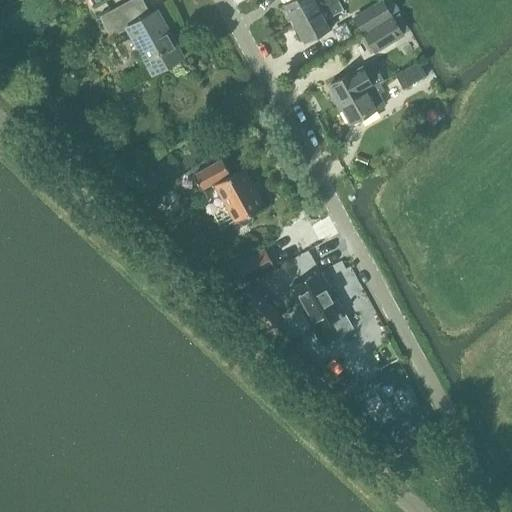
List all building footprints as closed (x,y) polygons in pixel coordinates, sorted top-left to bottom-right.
[(152,73),(183,57),(157,10),(142,19),(133,1),(134,0),(131,0),(102,16),(113,36),(127,28),(152,73)] [(329,4),(336,0),(317,0),(316,1),(315,0),(292,0),(284,5),(295,24),(307,17),(329,4)] [(307,17),(295,24),(298,30),(296,34),(299,40),(304,40),(305,43),(331,28),(326,18),(343,8),(338,0),(336,0),(329,4),(307,17)] [(391,13),(382,0),(381,0),(355,16),(364,30),(391,13)] [(403,33),(403,32),(409,28),(399,12),(392,16),(365,33),(376,50),(403,33)] [(402,89),(422,76),(414,62),(394,75),(402,89)] [(355,71),(329,86),(339,104),(356,94),(378,81),(384,77),(380,70),(369,76),(363,66),(355,71)] [(383,90),(378,81),(356,94),(339,104),(351,124),(385,104),(378,92),(383,90)] [(223,158),(194,174),(203,192),(217,185),(217,186),(217,187),(235,221),(238,219),(240,223),(244,224),(252,220),(253,216),(251,212),(265,205),(244,167),(230,174),(230,173),(230,172),(223,158)] [(238,264),(248,282),(274,267),(263,249),(238,264)] [(345,314),(321,272),(291,289),(315,330),(345,314)] [(246,310),(268,331),(282,316),(260,295),(246,310)] [(343,389),(338,394),(347,403),(352,397),(343,389)] [(435,461),(436,464),(440,472),(449,468),(445,457),(435,461)]
